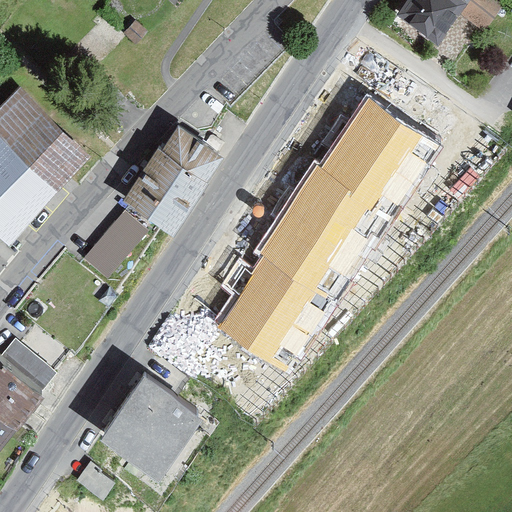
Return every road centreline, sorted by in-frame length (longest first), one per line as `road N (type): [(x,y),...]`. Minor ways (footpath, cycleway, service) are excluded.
road 1 (secondary): [(8,511),(350,0)]
road 2 (unclassified): [(0,297),(162,106),(268,0)]
